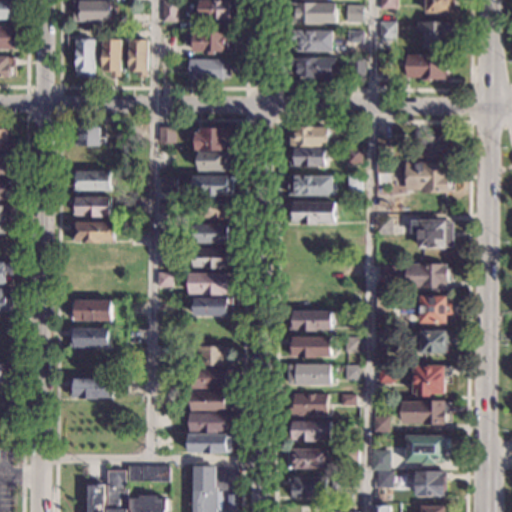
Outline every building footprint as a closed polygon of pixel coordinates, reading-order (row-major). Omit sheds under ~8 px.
[(16,0),(16,12),(12,12),(12,20),(0,19),(0,0),(16,0)] [(396,0),(396,10),(380,10),(380,0),(396,0)] [(454,0),(454,14),(426,13),(426,0),(454,0)] [(178,23),(162,23),(162,1),(178,1),(178,23)] [(236,19),(198,19),(198,1),(236,1),(236,19)] [(110,3),(110,7),(110,22),(73,22),(73,2),(110,2),(110,3)] [(336,24),(291,24),(291,4),(336,4),(336,24)] [(363,19),(349,19),(349,4),(364,4),(363,19)] [(146,30),(131,30),(131,20),(146,20),(146,30)] [(396,40),(379,40),(379,23),(396,22),(396,40)] [(455,48),(424,48),(424,32),(418,32),(418,22),(455,22),(455,48)] [(11,29),(17,30),(17,48),(11,48),(11,50),(0,50),(0,27),(11,28),(11,29)] [(332,53),(296,52),(296,42),(290,42),(291,31),(332,31),(332,53)] [(175,48),(161,48),(161,32),(176,33),(175,48)] [(364,44),(348,43),(348,32),(364,32),(364,44)] [(230,52),(215,51),(215,55),(203,55),(203,52),(193,52),(193,46),(185,46),(185,33),(230,34),(230,52)] [(95,78),(76,77),(76,40),(96,40),(95,78)] [(121,77),(110,77),(110,72),(102,72),(102,40),(122,40),(121,77)] [(148,77),(137,77),(137,72),(128,72),(129,40),(148,41),(148,77)] [(447,75),(444,75),(444,81),(420,81),(420,79),(407,79),(407,55),(447,55),(447,75)] [(9,63),(10,63),(10,78),(0,78),(0,57),(9,57),(9,63)] [(391,57),(391,73),(378,74),(377,57),(391,57)] [(336,69),(332,69),(332,80),(296,80),(296,70),(291,70),(291,58),(336,58),(336,69)] [(365,76),(350,76),(350,59),(366,59),(365,76)] [(229,79),(223,79),(223,82),(213,82),(213,83),(201,83),(201,81),(189,81),(189,60),(230,60),(229,79)] [(100,137),(106,137),(106,145),(100,145),(100,146),(74,146),(74,127),(100,128),(100,137)] [(174,144),(157,143),(158,128),(174,128),(174,144)] [(328,147),(290,147),(290,128),(328,128),(328,147)] [(362,129),(362,144),(346,144),(346,128),(362,129)] [(235,140),(229,139),(229,151),(195,151),(195,133),(200,133),(200,129),(235,129),(235,140)] [(6,132),(8,132),(8,140),(14,140),(14,151),(0,151),(0,130),(6,131),(6,132)] [(450,159),(416,159),(416,149),(414,149),(414,137),(451,138),(450,159)] [(392,157),(376,157),(376,138),(378,138),(392,138),(392,157)] [(325,167),(290,167),(290,149),(325,149),(325,167)] [(362,165),(347,165),(347,150),(362,150),(362,165)] [(234,172),(199,172),(200,151),(234,152),(234,172)] [(14,166),(7,166),(7,174),(6,174),(6,176),(0,175),(0,154),(15,155),(14,166)] [(389,186),(377,186),(377,174),(375,174),(376,160),(390,160),(389,186)] [(449,164),(456,164),(455,183),(450,183),(450,189),(448,189),(448,194),(420,194),(420,191),(405,191),(405,162),(449,163),(449,164)] [(111,192),(74,191),(74,173),(111,173),(111,192)] [(333,197),(289,197),(289,176),(333,176),(333,197)] [(362,191),(348,191),(348,176),(362,176),(362,191)] [(176,178),(176,193),(160,193),(160,177),(176,178)] [(233,195),(193,195),(194,177),(233,178),(233,195)] [(12,191),(7,191),(7,199),(0,199),(0,180),(12,180),(12,191)] [(111,216),(104,216),(104,218),(86,217),(86,216),(71,216),(72,197),(111,198),(111,216)] [(145,214),(131,214),(131,197),(145,198),(145,214)] [(174,216),(158,215),(159,200),(174,200),(174,216)] [(232,218),(198,218),(199,201),(233,201),(232,218)] [(335,223),(319,223),(319,225),(301,225),(301,223),(294,223),(294,220),(290,220),(290,203),(335,203),(335,223)] [(10,234),(0,234),(0,206),(11,207),(10,234)] [(392,236),(374,236),(374,217),(392,217),(392,236)] [(453,221),(453,248),(446,248),(446,250),(417,250),(417,234),(411,234),(411,221),(453,221)] [(116,242),(101,242),(101,245),(82,245),(82,242),(71,242),(71,222),(116,223),(116,242)] [(233,236),(229,235),(229,244),(194,243),(194,224),(233,225),(233,236)] [(174,240),(159,240),(159,225),(174,226),(174,240)] [(233,268),(223,268),(223,270),(205,270),(205,268),(194,268),(194,249),(234,249),(233,268)] [(395,277),(379,277),(379,262),(395,262),(395,277)] [(13,276),(7,276),(7,284),(5,284),(5,285),(0,285),(0,263),(13,264),(13,276)] [(446,267),(448,267),(448,284),(446,284),(446,292),(426,292),(426,289),(404,289),(405,280),(401,280),(401,269),(405,269),(405,264),(446,264),(446,267)] [(234,291),(228,291),(228,295),(224,294),(224,295),(189,294),(189,273),(234,274),(234,291)] [(172,288),(158,288),(158,274),(172,274),(172,288)] [(13,301),(7,301),(7,310),(5,310),(5,312),(0,311),(0,290),(13,290),(13,301)] [(445,304),(452,304),(452,316),(446,316),(446,325),(418,324),(418,314),(398,314),(398,295),(445,296),(445,304)] [(393,312),(375,312),(375,297),(393,297),(393,312)] [(232,317),(194,317),(194,298),(233,298),(232,317)] [(173,313),(158,313),(158,299),(173,299),(173,313)] [(111,322),(70,321),(70,301),(111,301),(111,322)] [(333,312),(333,331),(318,331),(318,332),(299,332),(300,331),(294,331),(294,329),(290,329),(290,319),(294,319),(294,311),(333,312)] [(361,328),(346,328),(346,312),(361,312),(361,328)] [(232,341),(196,340),(196,322),(233,323),(232,341)] [(173,338),(158,338),(158,323),(174,323),(173,338)] [(108,348),(70,348),(70,328),(109,329),(108,348)] [(451,345),(445,344),(445,355),(414,355),(415,330),(451,330),(451,345)] [(391,351),(375,350),(375,335),(391,335),(391,351)] [(333,338),(333,357),(318,357),(318,358),(299,359),(299,357),(289,357),(289,342),(293,342),(293,338),(333,338)] [(361,354),(345,353),(345,338),(361,338),(361,354)] [(171,355),(157,355),(157,346),(169,346),(171,346),(171,355)] [(229,353),(233,354),(233,365),(197,364),(198,346),(229,347),(229,353)] [(7,382),(0,382),(0,364),(8,365),(7,382)] [(331,385),(288,385),(288,365),(331,365),(331,385)] [(360,381),(345,381),(345,366),(360,366),(360,381)] [(452,377),(445,377),(445,395),(431,395),(431,397),(416,397),(416,395),(412,395),(412,366),(452,366),(452,377)] [(395,383),(378,383),(378,367),(395,367),(395,383)] [(232,390),(192,389),(192,369),(232,370),(232,390)] [(114,398),(98,398),(98,400),(79,400),(79,398),(70,398),(70,380),(114,381),(114,398)] [(231,413),(192,412),(192,394),(231,394),(231,413)] [(328,415),(306,415),(304,417),(298,417),(296,416),(291,416),(288,412),(288,409),(291,406),(291,400),(293,400),(293,394),(328,394),(328,415)] [(356,406),(341,406),(340,395),(356,395),(356,406)] [(452,414),(447,414),(447,425),(422,425),(422,424),(401,423),(401,402),(452,402),(452,414)] [(232,422),(227,422),(227,434),(189,433),(190,413),(233,414),(232,422)] [(389,434),(373,434),(373,417),(390,417),(389,434)] [(332,441),(298,442),(298,440),(289,440),(289,422),(332,422),(332,441)] [(230,449),(228,449),(228,454),(222,454),(222,455),(189,453),(189,435),(231,435),(230,449)] [(452,451),(446,451),(446,463),(437,463),(437,466),(422,466),(422,464),(405,463),(406,436),(452,436),(452,451)] [(329,469),(288,469),(288,449),(329,449),(329,469)] [(361,449),(360,462),(345,461),(345,449),(361,449)] [(390,471),(372,471),(372,450),(390,450),(390,471)] [(170,482),(129,482),(129,464),(170,465),(170,482)] [(215,511),(170,511),(170,499),(195,500),(195,467),(216,467),(215,511)] [(125,488),(128,488),(127,511),(107,511),(108,472),(125,472),(125,488)] [(441,476),(444,476),(444,497),(415,497),(415,475),(420,475),(420,472),(441,472),(441,476)] [(393,488),(376,488),(377,473),(393,473),(393,488)] [(328,500),(293,500),(293,489),(288,489),(288,479),(328,479),(328,500)] [(104,511),(88,511),(88,486),(104,486),(104,511)] [(158,499),(167,500),(167,511),(165,511),(132,511),(132,510),(130,510),(130,499),(140,499),(140,496),(158,497),(158,499)]
